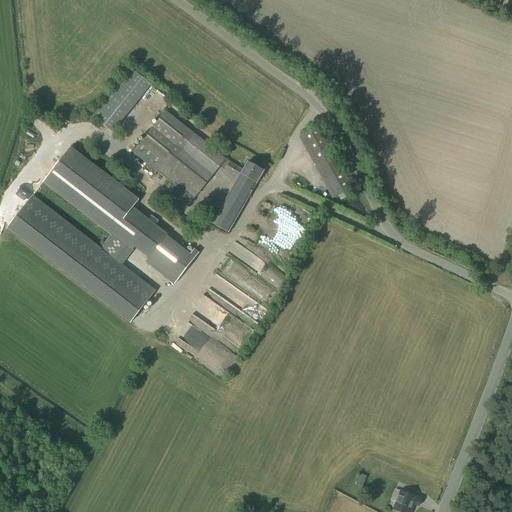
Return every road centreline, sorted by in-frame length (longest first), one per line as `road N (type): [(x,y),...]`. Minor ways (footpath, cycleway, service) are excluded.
road 1 (unclassified): [(173,0),(323,112),(393,237),(511,297)]
road 2 (unknown): [(33,166),(62,136),(89,136),(214,243),(267,188)]
road 3 (residential): [(511,330),(443,511)]
road 4 (unknown): [(267,188),(392,236)]
